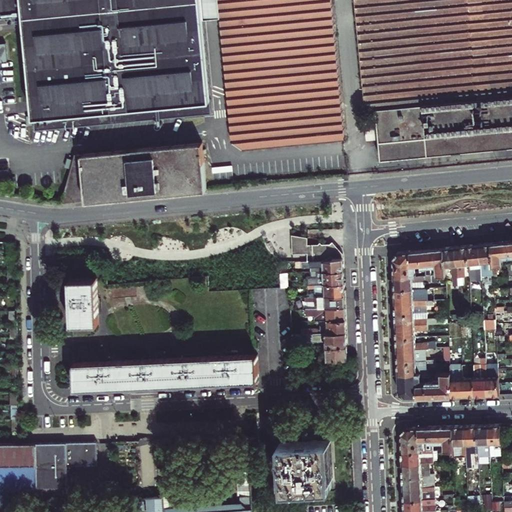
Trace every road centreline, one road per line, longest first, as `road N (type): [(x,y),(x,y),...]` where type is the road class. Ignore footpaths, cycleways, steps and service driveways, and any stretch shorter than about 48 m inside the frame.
road 1 (residential): [(36,213),(41,388),(50,402),(371,393)]
road 2 (tertiary): [(36,213),(365,186)]
road 3 (residential): [(371,393),(366,230)]
road 4 (tertiary): [(365,186),(511,173)]
road 5 (residential): [(366,230),(511,218)]
road 6 (residential): [(372,415),(511,410)]
